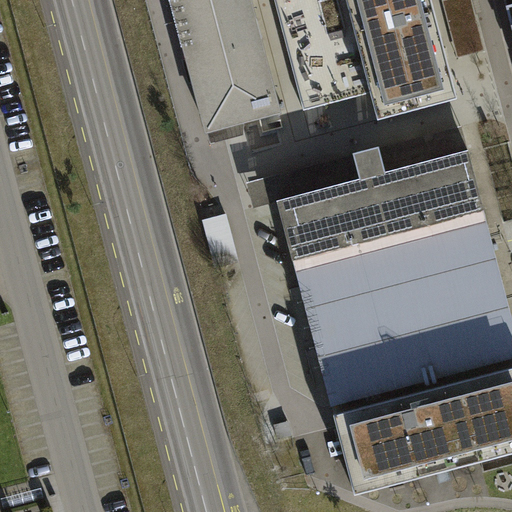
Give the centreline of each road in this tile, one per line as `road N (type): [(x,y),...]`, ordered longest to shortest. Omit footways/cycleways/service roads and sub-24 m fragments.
road 1 (secondary): [(81,0),(214,511)]
road 2 (residential): [(0,185),(84,511)]
